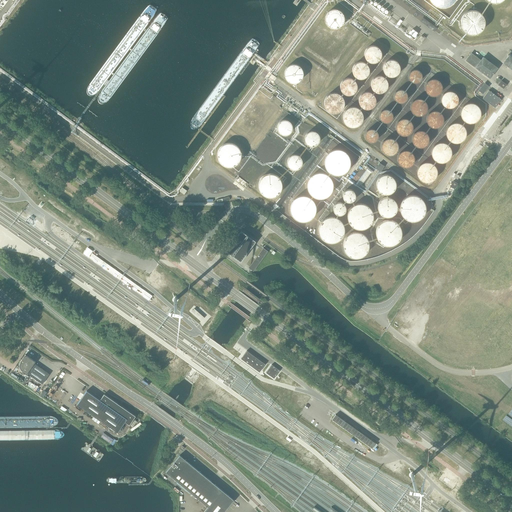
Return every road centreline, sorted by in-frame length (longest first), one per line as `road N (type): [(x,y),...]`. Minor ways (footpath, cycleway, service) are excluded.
road 1 (unclassified): [(190,261),(224,215),(245,209),(359,303),(380,308),(511,140)]
road 2 (secondary): [(511,499),(190,261)]
road 3 (tertiary): [(275,511),(215,454),(0,295)]
road 4 (secondary): [(190,261),(0,119)]
